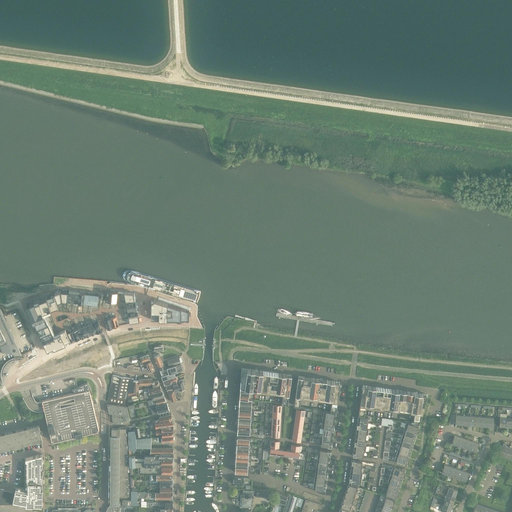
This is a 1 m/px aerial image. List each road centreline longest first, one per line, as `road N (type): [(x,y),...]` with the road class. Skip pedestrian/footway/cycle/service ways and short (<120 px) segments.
road 1 (residential): [(233,511),(224,497),(231,362)]
road 2 (residential): [(46,358),(119,329),(189,323)]
